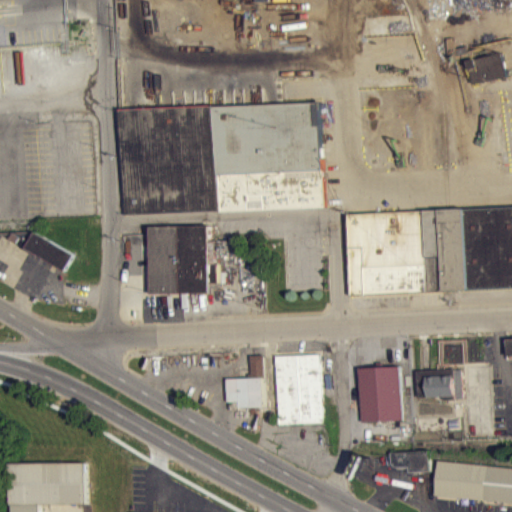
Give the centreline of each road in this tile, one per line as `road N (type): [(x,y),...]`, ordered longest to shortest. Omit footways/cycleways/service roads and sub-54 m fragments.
road 1 (residential): [(57,340),(511,313)]
road 2 (primary): [(363,511),(32,327)]
road 3 (residential): [(104,0),(106,333)]
road 4 (primary): [(0,361),(58,381),(295,511)]
road 5 (residential): [(339,324),(344,457),(337,511)]
